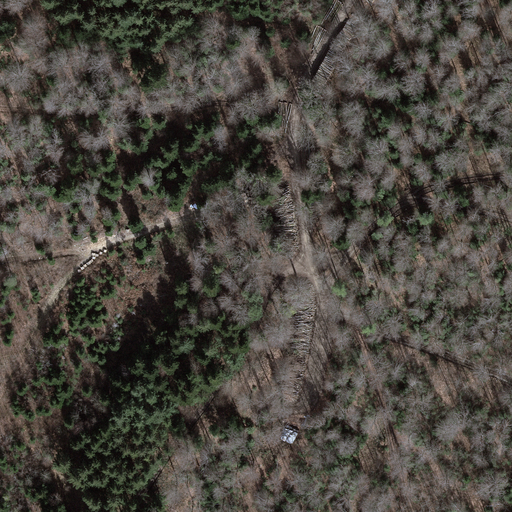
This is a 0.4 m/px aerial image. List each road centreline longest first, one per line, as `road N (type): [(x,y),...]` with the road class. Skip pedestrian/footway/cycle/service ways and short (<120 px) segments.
road 1 (track): [(0,108),(111,115),(217,102),(295,117),(251,184),(86,254)]
road 2 (track): [(133,511),(247,344),(282,275),(353,243),(412,196),(511,220)]
road 3 (track): [(309,403),(324,306),(303,243),(295,117),(301,75),(344,0)]
road 4 (track): [(352,317),(414,511)]
road 5 (track): [(324,306),(511,380)]
